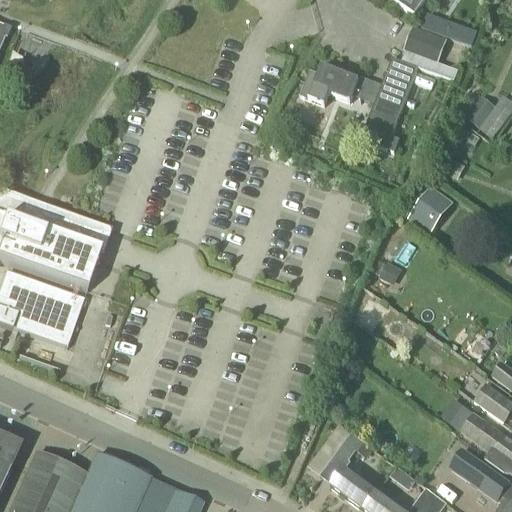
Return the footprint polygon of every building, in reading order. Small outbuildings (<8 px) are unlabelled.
[(382,0),(414,22),(429,0),(382,0)] [(443,41),(449,27),(426,18),(420,32),(443,41)] [(402,54),(437,68),(446,44),(412,31),(402,54)] [(420,85),(423,77),(416,74),(417,72),(391,62),(381,89),(346,75),(344,79),(320,70),(317,77),(309,74),(299,100),(324,110),(327,99),(349,107),(351,100),(373,108),(367,123),(359,144),(393,157),(399,144),(390,140),(393,134),(413,82),(420,85)] [(479,134),(496,111),(480,100),(464,122),(479,134)] [(491,143),(511,114),(511,106),(509,104),(484,138),(491,143)] [(292,123),(280,116),(272,130),(284,137),(292,123)] [(450,205),(429,190),(406,222),(426,237),(450,205)] [(0,266),(90,298),(113,233),(16,199),(15,204),(0,198),(0,266)] [(362,198),(356,216),(387,226),(393,208),(362,198)] [(381,280),(380,283),(393,290),(401,275),(388,267),(386,270),(381,280)] [(12,333),(61,350),(72,316),(0,290),(0,329),(11,333),(12,333)] [(511,396),(511,394),(511,374),(501,367),(490,381),(511,396)] [(503,428),(511,415),(511,406),(486,388),(483,391),(472,406),(503,428)] [(511,444),(462,409),(448,429),(460,436),(459,437),(489,457),(485,463),(504,477),(505,475),(511,479),(511,444)] [(322,476),(335,486),(330,492),(356,511),(364,511),(375,498),(343,474),(349,466),(347,465),(354,456),(366,464),(372,454),(361,446),(350,438),(336,457),(322,476)] [(21,450),(14,447),(0,440),(0,495),(11,471),(21,450)] [(497,511),(511,511),(511,490),(461,456),(449,473),(496,506),(495,509),(498,511),(497,511)] [(70,511),(85,480),(35,457),(10,511),(70,511)] [(135,511),(149,483),(95,459),(85,480),(70,511),(135,511)] [(390,509),(375,498),(364,511),(426,511),(435,501),(425,493),(410,511),(398,511),(402,508),(395,502),(390,509)] [(200,511),(203,508),(202,507),(176,495),(175,497),(173,496),(166,511),(200,511)] [(466,511),(489,511),(491,510),(477,499),(466,511)] [(442,511),(446,508),(435,501),(426,511),(442,511)]
